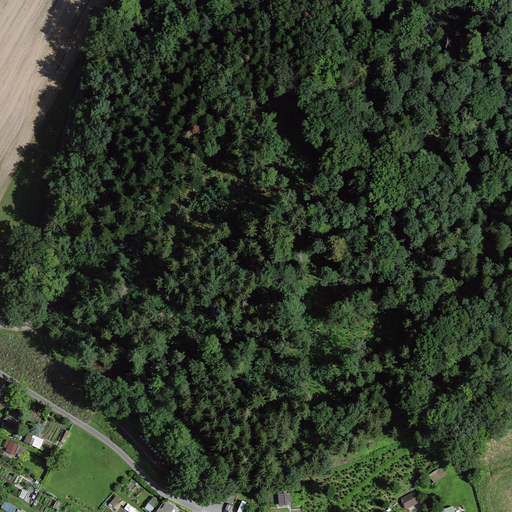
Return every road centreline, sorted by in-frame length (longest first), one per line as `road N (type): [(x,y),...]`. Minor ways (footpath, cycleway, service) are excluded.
road 1 (track): [(0,307),(178,267),(300,186),(337,183),(361,167),(407,0)]
road 2 (unclassified): [(0,304),(38,245),(83,83),(137,0)]
